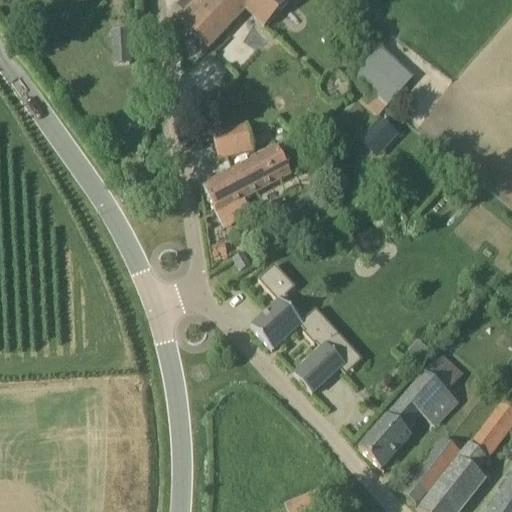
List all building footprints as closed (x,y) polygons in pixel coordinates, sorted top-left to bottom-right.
[(294,2),(292,0),(191,0),(177,16),(188,27),(185,31),(209,53),(246,14),(266,32),(294,2)] [(359,36),(374,49),(384,36),(369,23),(359,36)] [(112,34),(112,49),(129,48),(129,33),(112,34)] [(379,49),(352,79),(370,94),(387,110),(414,80),(379,49)] [(377,121),(387,110),(370,94),(360,105),(377,121)] [(388,119),(368,143),(383,156),(403,132),(388,119)] [(248,127),(213,136),(218,162),(254,154),(248,127)] [(276,153),(202,192),(223,230),(252,215),(245,202),(290,180),(276,153)] [(224,247),(211,249),(213,264),(226,262),(224,247)] [(242,258),(234,263),(241,276),(250,270),(242,258)] [(278,306),(276,307),(250,331),(259,340),(272,354),(299,329),(304,335),(303,336),(314,349),(316,347),(321,353),(294,378),(312,398),(339,373),(343,369),(344,368),(335,358),(327,349),(337,340),(339,338),(315,313),(306,322),(294,308),(286,300),(294,293),(295,291),(275,269),(258,284),(266,293),(278,306)] [(418,344),(406,358),(417,367),(429,353),(418,344)] [(447,394),(463,377),(441,358),(425,375),(359,453),(381,473),(412,440),(408,436),(423,420),(433,430),(457,404),(447,394)] [(462,511),(485,482),(476,475),(511,428),(511,393),(504,404),(505,405),(419,511),(462,511)] [(460,454),(444,441),(401,496),(417,509),(460,454)] [(511,511),(511,480),(511,482),(491,511),(511,511)] [(319,493),(285,506),(287,511),(314,511),(325,508),(319,493)]
